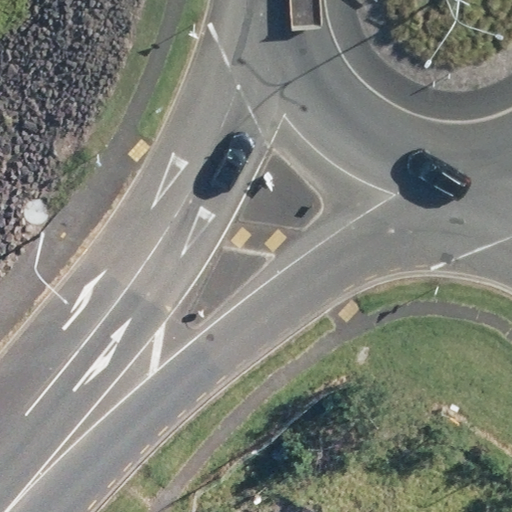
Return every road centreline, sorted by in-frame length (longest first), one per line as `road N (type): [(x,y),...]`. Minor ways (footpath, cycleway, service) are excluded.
road 1 (secondary): [(454,162),(420,206),(381,237),(281,299),(150,404),(19,482)]
road 2 (secondary): [(19,482),(108,330),(274,10)]
road 3 (secondary): [(454,162),(404,154),(356,132),(317,100),(289,58),(274,10)]
